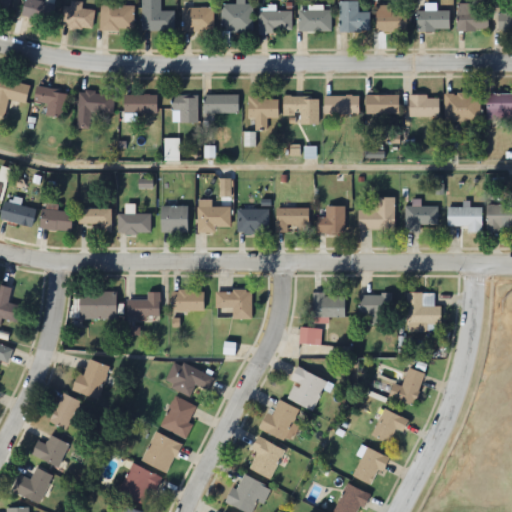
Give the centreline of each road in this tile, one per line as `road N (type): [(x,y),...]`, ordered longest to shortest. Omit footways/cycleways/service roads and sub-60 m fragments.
road 1 (residential): [(289,262),(270,345),(186,511),(41,361),(57,262)]
road 2 (residential): [(511,60),(141,64),(46,56),(0,43)]
road 3 (residential): [(511,268),(57,262),(0,252)]
road 4 (residential): [(477,267),(460,376),(395,511)]
